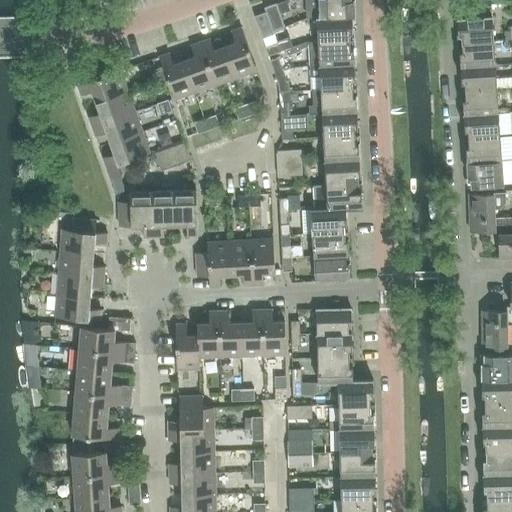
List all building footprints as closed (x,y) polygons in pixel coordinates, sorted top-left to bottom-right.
[(352,16),(353,16),(355,16),(353,0),(307,0),(308,17),(317,16),(320,16),(320,17),(352,15),(352,16)] [(490,0),(457,2),(458,17),(492,15),(491,0),(490,0)] [(265,7),(266,11),(273,30),(285,26),(277,2),(265,7)] [(255,15),(262,37),(274,34),(266,11),(255,15)] [(352,16),(352,15),(320,17),(320,16),(317,16),(319,41),(350,39),(350,31),(353,31),(352,16)] [(492,15),(458,17),(459,34),(462,34),(462,42),(494,40),(492,15)] [(242,27),(232,30),(236,41),(225,45),(236,77),(257,69),(242,27)] [(280,52),(274,34),(262,37),(269,56),(280,52)] [(216,84),(236,77),(225,45),(214,49),(210,38),(201,41),(216,84)] [(350,39),(319,41),(309,41),(310,65),(312,65),(354,63),(354,47),(351,47),(350,39)] [(460,50),(461,66),(495,64),(494,40),(462,42),(463,50),(460,50)] [(195,56),(184,59),(195,91),(216,84),(201,41),(191,45),(195,56)] [(174,98),(195,91),(184,59),(173,63),(169,52),(159,56),(163,66),(167,77),(171,87),(174,98)] [(270,60),(274,72),(282,69),(278,57),(270,60)] [(355,79),(354,63),(312,65),(312,76),(321,76),(321,88),(353,87),(353,79),(355,79)] [(501,63),(495,64),(461,66),(462,82),(465,81),(465,90),(497,87),(496,79),(502,79),(501,63)] [(163,66),(152,70),(156,81),(167,77),(163,66)] [(93,90),(97,101),(128,90),(121,69),(78,84),(82,94),(93,90)] [(278,84),(279,91),(288,91),(287,81),(282,69),(274,72),(278,84)] [(167,77),(156,81),(160,91),(171,87),(167,77)] [(309,113),(323,112),(357,110),(356,95),(353,95),(353,87),(321,88),(322,104),(309,104),(309,113)] [(499,111),(497,87),(465,90),(466,98),(463,98),(464,113),(499,111)] [(135,110),(128,90),(97,101),(100,112),(89,116),(93,125),(135,110)] [(289,109),(291,109),(290,91),(288,91),(279,91),(281,115),(289,114),(289,109)] [(157,103),(161,113),(172,110),(168,99),(157,103)] [(260,111),(257,100),(246,104),(250,115),(260,111)] [(239,118),(250,115),(246,104),(235,107),(239,118)] [(107,131),(111,142),(142,131),(135,110),(93,125),(96,135),(107,131)] [(323,112),(324,136),(355,134),(355,126),(358,126),(357,110),(323,112)] [(465,129),(468,129),(469,137),(500,135),(499,111),(464,113),(465,129)] [(216,114),(205,118),(209,129),(220,125),(216,114)] [(290,128),(289,114),(281,115),(281,128),(290,128)] [(205,118),(194,121),(198,132),(209,129),(205,118)] [(115,153),(104,156),(111,178),(122,174),(118,163),(150,152),(142,131),(111,142),(115,153)] [(356,142),(355,134),(324,136),(325,160),(360,158),(359,142),(356,142)] [(466,145),(467,161),(502,159),(500,135),(469,137),(469,145),(466,145)] [(183,139),(154,149),(161,169),(190,160),(183,139)] [(277,150),(277,163),(302,161),(301,149),(277,150)] [(325,160),(326,184),(358,182),(358,174),(360,174),(360,158),(325,160)] [(471,176),(472,186),(503,184),(503,173),(509,172),(508,158),(502,159),(467,161),(468,177),(471,176)] [(302,174),(302,161),(277,163),(278,175),(302,174)] [(358,182),(326,184),(313,184),(315,207),(328,207),(328,208),(346,206),(346,207),(362,206),(361,190),(358,190),(358,182)] [(187,235),(198,235),(196,189),(153,191),(154,236),(164,236),(164,224),(187,223),(187,235)] [(154,236),(153,191),(131,191),(131,200),(119,201),(120,225),(144,224),(144,236),(154,236)] [(500,208),(506,202),(505,191),(469,193),(471,230),(499,229),(511,216),(495,217),(494,208),(500,208)] [(260,193),(249,194),(249,205),(261,205),(260,193)] [(249,194),(237,194),(238,206),(249,205),(249,194)] [(279,198),(280,210),(289,210),(288,198),(279,198)] [(328,208),(328,207),(315,207),(312,208),(313,232),(344,230),(344,222),(347,222),(346,207),(346,206),(328,208)] [(289,210),(280,210),(281,235),(290,235),(289,210)] [(511,232),(511,233),(511,216),(499,229),(500,258),(511,257),(511,232)] [(63,228),(61,251),(94,253),(95,242),(107,242),(108,232),(96,231),(97,219),(74,217),(73,229),(63,228)] [(345,238),(344,230),(313,232),(314,256),(348,254),(348,238),(345,238)] [(254,284),(264,283),(263,272),(275,271),(273,238),(251,239),(254,284)] [(251,239),(230,240),(232,273),(243,273),(244,285),(254,284),(251,239)] [(198,275),(209,275),(210,286),(221,286),(220,274),(232,273),(230,240),(208,241),(208,252),(196,252),(198,275)] [(282,245),(282,258),(291,258),(290,245),(282,245)] [(93,265),(94,253),(61,251),(59,272),(104,276),(105,265),(93,265)] [(346,262),(346,255),(348,255),(348,254),(314,256),(315,281),(350,279),(349,262),(346,262)] [(292,270),(291,258),(282,258),(283,271),(292,270)] [(59,272),(57,294),(91,296),(92,285),(104,286),(104,276),(59,272)] [(102,308),(90,308),(91,296),(57,294),(56,316),(101,319),(102,308)] [(352,324),(351,307),(317,308),(317,333),(352,332),(352,331),(349,332),(349,324),(352,324)] [(242,355),(264,354),(263,309),(252,309),(253,321),(241,321),(242,355)] [(264,354),(286,354),(285,320),(273,321),(273,309),(263,309),(264,354)] [(198,334),(199,356),(220,355),(219,310),(209,310),(210,322),(197,322),(198,334)] [(230,310),(223,310),(219,310),(220,355),(242,355),(241,321),(230,322),(230,310)] [(511,310),(483,310),(483,347),(507,347),(511,347),(511,310)] [(131,318),(110,316),(108,328),(82,325),(80,347),(135,352),(136,342),(114,340),(115,328),(130,330),(131,318)] [(300,320),(291,320),(291,333),(300,333),(300,320)] [(199,356),(198,334),(187,334),(186,323),(176,323),(177,368),(200,368),(199,356)] [(317,333),(318,357),(350,356),(349,348),(352,348),(352,332),(317,333)] [(300,345),(300,333),(291,333),(291,346),(300,345)] [(80,347),(78,369),(111,371),(112,360),(135,362),(135,352),(80,347)] [(482,378),(511,377),(511,352),(484,353),(485,362),(482,362),(482,378)] [(297,369),(311,365),(308,354),(294,358),(297,369)] [(350,356),(318,357),(318,381),(338,381),(338,380),(353,380),(353,379),(353,364),(350,364),(350,356)] [(110,383),(111,371),(78,369),(76,390),(132,395),(133,385),(110,383)] [(292,369),(292,381),(301,381),(301,369),(292,369)] [(511,401),(511,377),(482,378),(482,394),(485,394),(485,402),(511,401)] [(338,381),(339,404),(371,403),(371,395),(373,395),(373,379),(353,379),(353,380),(338,380),(338,381)] [(301,381),(292,381),(292,395),(302,395),(301,381)] [(275,399),(287,399),(287,387),(275,387),(275,399)] [(243,388),(231,388),(232,400),(243,400),(243,388)] [(254,388),(243,388),(243,400),(255,400),(254,388)] [(131,405),(132,395),(76,390),(74,412),(108,415),(109,403),(131,405)] [(214,429),(213,406),(203,407),(203,395),(180,395),(180,419),(168,420),(169,430),(214,429)] [(511,425),(511,401),(485,402),(485,410),(483,410),(483,426),(511,425)] [(330,428),(340,427),(374,427),(374,411),(371,411),(371,403),(339,404),(339,421),(330,421),(330,428)] [(312,404),(293,405),(287,405),(287,418),(312,417),(312,404)] [(94,436),(117,438),(118,427),(107,426),(108,415),(74,412),(73,434),(73,443),(94,444),(94,436)] [(252,416),(252,428),(264,427),(263,416),(252,416)] [(307,420),(309,438),(327,436),(325,418),(307,420)] [(511,425),(483,426),(483,441),(486,441),(486,450),(511,449),(511,425)] [(264,439),(264,427),(252,428),(252,439),(264,439)] [(375,443),(374,427),(340,427),(340,451),(372,451),(372,443),(375,443)] [(181,439),(181,451),(215,450),(214,429),(169,430),(169,440),(181,439)] [(288,440),(288,453),(313,452),(313,440),(288,440)] [(94,451),(94,444),(73,443),(73,453),(74,475),(119,472),(118,462),(107,463),(106,451),(94,451)] [(511,472),(511,449),(486,450),(486,458),(483,458),(484,473),(511,472)] [(215,472),(215,450),(181,451),(181,463),(170,463),(170,473),(215,472)] [(372,451),(340,451),(341,475),(375,475),(375,459),(372,459),(372,451)] [(313,452),(288,453),(289,465),(313,465),(313,452)] [(253,471),(265,471),(265,459),(253,459),(253,471)] [(265,482),(265,471),(253,471),(254,482),(265,482)] [(120,482),(119,472),(74,475),(76,496),(109,494),(108,483),(120,482)] [(182,483),(182,494),(216,493),(215,472),(170,473),(170,483),(182,483)] [(487,489),(487,497),(511,496),(511,472),(484,473),(484,489),(487,489)] [(341,475),(341,499),(373,499),(373,490),(376,490),(375,475),(341,475)] [(140,492),(139,481),(128,481),(129,493),(140,492)] [(289,488),(289,500),(314,499),(314,487),(289,488)] [(141,503),(140,492),(129,493),(129,504),(141,503)] [(171,506),(170,511),(216,511),(216,493),(182,494),(183,506),(171,506)] [(110,506),(109,494),(76,496),(76,511),(121,511),(121,505),(110,506)] [(484,511),(511,511),(511,496),(487,497),(487,505),(484,505),(484,511)] [(289,511),(314,511),(314,499),(289,500),(289,511)] [(373,499),(341,499),(341,511),(376,511),(376,506),(373,507),(373,499)] [(254,503),(254,511),(265,511),(266,502),(254,503)]
